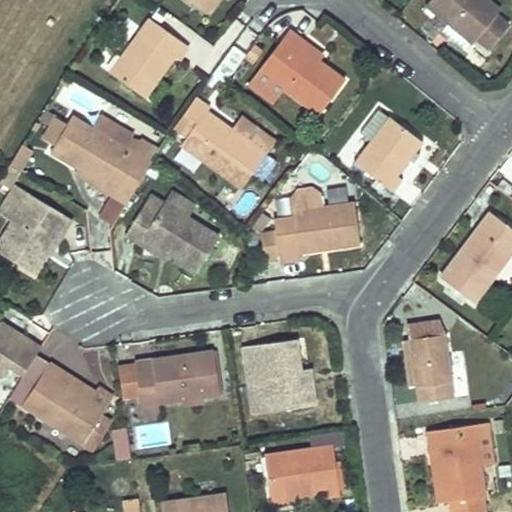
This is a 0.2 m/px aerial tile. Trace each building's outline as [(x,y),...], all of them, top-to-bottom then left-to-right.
[(192,0),(208,12),(217,0),(192,0)] [(448,23),(472,41),(475,37),(494,14),(498,9),(486,0),(429,0),(426,4),(448,23)] [(494,14),(475,37),(487,47),(506,23),(494,14)] [(176,55),(183,59),(193,46),(152,17),(112,71),(145,96),(176,55)] [(472,41),(448,23),(442,30),(462,46),(467,46),(472,41)] [(319,60),(299,44),(303,40),(289,30),(260,68),(285,87),(318,112),(344,79),(319,60)] [(303,40),(299,44),(319,60),(323,55),(303,40)] [(273,104),(285,87),(260,68),(247,84),(273,104)] [(69,79),(59,96),(94,118),(104,101),(69,79)] [(195,98),(175,125),(191,136),(183,149),(242,190),(252,176),(266,156),(231,132),(227,137),(222,134),(226,128),(207,114),(211,110),(195,98)] [(385,117),(386,115),(377,108),(359,132),(368,139),(385,117)] [(101,184),(129,201),(153,160),(72,111),(50,148),(103,180),(101,184)] [(368,139),(352,160),(391,189),(401,177),(397,173),(422,140),(387,113),(386,115),(385,117),(368,139)] [(231,132),(266,156),(274,144),(239,121),(231,132)] [(231,132),(226,128),(222,134),(227,137),(231,132)] [(26,144),(15,163),(27,170),(38,151),(26,144)] [(276,163),(266,156),(252,176),(263,183),(276,163)] [(15,163),(4,181),(16,188),(27,170),(15,163)] [(146,174),(155,180),(162,169),(153,164),(146,174)] [(292,206),(322,201),(320,189),(314,184),(295,186),(290,194),(292,206)] [(168,190),(162,201),(186,216),(192,205),(168,190)] [(0,247),(38,272),(51,251),(63,231),(67,234),(76,218),(33,192),(15,220),(0,245),(0,247)] [(186,216),(162,201),(149,194),(140,207),(124,234),(140,244),(144,237),(169,252),(197,269),(217,235),(186,216)] [(322,201),(292,206),(292,213),(269,217),(275,259),(298,256),(298,249),(360,240),(354,197),(322,201)] [(511,224),(490,207),(440,273),(473,298),(511,246),(511,224)] [(63,231),(51,251),(55,253),(67,234),(63,231)] [(144,237),(140,244),(165,259),(169,252),(144,237)] [(1,318),(0,319),(0,325),(21,339),(25,333),(1,318)] [(0,372),(4,366),(20,375),(41,343),(25,333),(21,339),(0,325),(0,372)] [(414,381),(416,396),(452,391),(451,378),(446,348),(444,329),(407,334),(408,336),(409,348),(414,381)] [(409,348),(408,336),(401,337),(407,382),(414,381),(409,348)] [(262,382),(265,410),(310,404),(306,378),(296,380),(295,371),(291,339),(240,345),(244,385),(262,382)] [(470,377),(466,346),(446,348),(451,378),(470,377)] [(133,360),(138,401),(153,399),(178,396),(200,393),(214,391),(208,350),(133,360)] [(59,369),(44,358),(18,400),(82,440),(92,447),(109,420),(99,413),(104,406),(56,375),(59,369)] [(59,369),(56,375),(104,406),(108,400),(107,390),(90,380),(87,386),(59,369)] [(295,371),(296,380),(306,378),(305,370),(295,371)] [(505,400),(511,390),(511,376),(498,394),(505,400)] [(244,385),(248,412),(265,410),(262,382),(244,385)] [(200,393),(178,396),(179,401),(201,398),(200,393)] [(153,399),(138,401),(140,416),(155,415),(153,399)] [(448,494),(450,511),(487,511),(480,461),(476,431),(488,429),(486,417),(425,426),(428,448),(434,447),(437,469),(440,495),(448,494)] [(111,427),(114,457),(129,455),(126,426),(111,427)] [(476,431),(480,461),(492,459),(488,429),(476,431)] [(262,455),(268,498),(295,494),(319,491),(320,496),(337,494),(330,445),(262,455)] [(428,448),(430,470),(437,469),(434,447),(428,448)] [(295,494),(268,498),(269,504),(296,500),(295,494)] [(161,511),(224,511),(222,495),(160,504),(161,511)]
